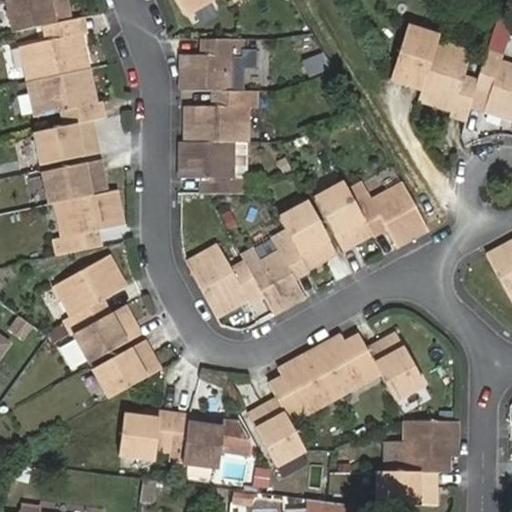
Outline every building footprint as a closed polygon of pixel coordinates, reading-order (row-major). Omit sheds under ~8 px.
[(34,25),(66,18),(62,0),(4,0),(12,29),(34,25)] [(167,0),(176,14),(199,0),(167,0)] [(486,51),(505,55),(511,19),(511,17),(494,14),(486,51)] [(76,16),(66,18),(34,25),(37,40),(70,33),(79,31),(76,16)] [(174,86),(204,84),(224,83),(222,48),(230,47),(229,31),(188,33),(189,48),(172,49),(174,86)] [(70,33),(37,40),(15,45),(23,81),(78,69),(70,33)] [(417,96),(432,44),(401,34),(385,86),(417,96)] [(468,55),(432,44),(417,96),(415,104),(449,115),(447,123),(464,127),(474,96),(476,88),(459,83),(468,55)] [(485,60),(476,88),(474,96),(491,101),(487,115),(511,122),(511,68),(501,65),(503,58),(487,53),(485,60)] [(85,103),(78,69),(23,81),(31,115),(58,109),(85,103)] [(224,83),(204,84),(205,98),(180,100),(183,138),(223,136),(240,135),(238,97),(249,96),(247,82),(224,83)] [(91,102),(85,103),(58,109),(62,127),(89,120),(95,119),(91,102)] [(89,120),(62,127),(35,133),(42,161),(95,149),(89,120)] [(225,172),(223,136),(183,138),(175,139),(177,175),(195,174),(205,173),(206,190),(238,188),(237,171),(225,172)] [(54,200),(105,189),(98,159),(43,171),(50,202),(54,200)] [(196,190),(206,190),(205,173),(195,174),(196,190)] [(369,232),(348,194),(341,181),(312,196),(341,248),(369,232)] [(368,203),(384,231),(393,246),(425,228),(399,185),(368,203)] [(359,187),(348,194),(369,232),(372,238),(384,231),(368,203),(359,187)] [(110,188),(105,189),(54,200),(63,239),(94,232),(118,227),(110,188)] [(282,228),(305,268),(333,251),(305,201),(276,217),(282,228)] [(268,237),(276,251),(293,281),(307,272),(305,268),(282,228),(268,237)] [(94,232),(63,239),(52,242),(56,257),(97,247),(94,232)] [(511,237),(486,251),(510,296),(511,295),(511,237)] [(263,295),(247,267),(241,256),(227,265),(216,246),(187,262),(216,315),(246,298),(249,303),(263,295)] [(276,251),(247,267),(263,295),(274,313),(303,297),(293,281),(276,251)] [(61,279),(79,311),(62,320),(69,332),(71,331),(109,310),(102,297),(125,285),(107,253),(61,279)] [(137,332),(121,303),(109,310),(71,331),(87,359),(137,332)] [(387,335),(359,350),(371,371),(387,401),(414,386),(387,335)] [(338,344),(336,339),(333,336),(303,353),(327,396),(357,380),(338,344)] [(0,356),(9,345),(0,337),(0,356)] [(352,337),(338,344),(357,380),(371,371),(359,350),(352,337)] [(140,338),(88,366),(105,397),(157,369),(140,338)] [(327,396),(303,353),(270,371),(274,378),(294,414),(327,396)] [(258,387),(266,400),(278,423),(294,414),(274,378),(258,387)] [(278,423),(266,400),(236,417),(263,469),(294,452),(278,423)] [(151,417),(134,415),(116,413),(111,452),(146,457),(148,447),(163,448),(167,412),(152,411),(151,417)] [(181,413),(167,412),(163,448),(178,450),(177,460),(210,463),(214,423),(196,422),(180,420),(181,413)] [(196,415),(181,413),(180,420),(196,422),(196,415)] [(452,420),(398,420),(398,455),(439,455),(452,455),(452,420)] [(439,455),(398,455),(398,471),(426,470),(439,470),(439,455)] [(223,459),(221,485),(267,488),(269,470),(248,468),(249,461),(223,459)] [(371,471),(371,505),(426,504),(426,470),(398,471),(371,471)] [(150,501),(153,480),(141,479),(138,499),(150,501)] [(304,511),(334,511),(334,504),(304,500),(304,511)]
